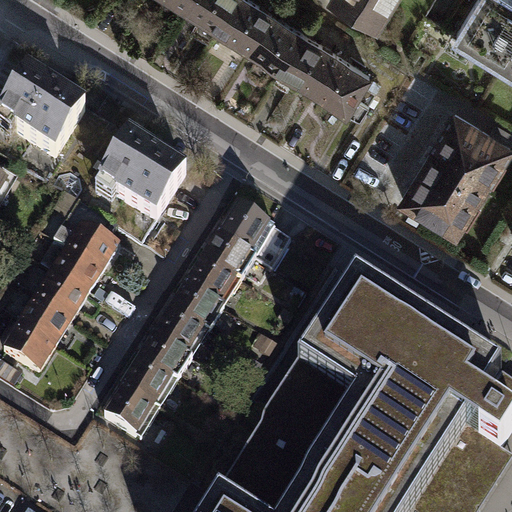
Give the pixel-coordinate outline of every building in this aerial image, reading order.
[(166,0),(182,10),(188,0),(166,0)] [(207,40),(214,30),(232,0),(188,0),(182,10),(199,21),(193,31),(207,40)] [(232,0),(214,30),(245,50),(266,17),(238,0),(232,0)] [(358,0),(378,12),(385,0),(358,0)] [(511,2),(508,0),(465,0),(447,30),(465,41),(459,50),(511,82),(511,2)] [(268,64),(276,70),(297,37),(266,17),(245,50),(256,57),(249,67),(262,75),(268,64)] [(289,78),(308,90),(328,57),(297,37),(276,70),(270,80),(283,88),(289,78)] [(308,90),(350,117),(359,102),(348,95),(360,77),(328,57),(308,90)] [(0,112),(0,126),(56,161),(87,110),(25,72),(0,112)] [(392,208),(455,246),(511,152),(511,150),(450,112),(392,208)] [(124,135),(93,185),(154,222),(185,171),(124,135)] [(260,254),(277,227),(237,202),(220,229),(260,254)] [(110,226),(76,203),(49,244),(65,254),(101,278),(117,253),(100,242),(110,226)] [(243,281),(260,254),(220,229),(203,257),(243,281)] [(101,278),(65,254),(49,278),(85,302),(101,278)] [(226,309),(243,281),(203,257),(186,284),(226,309)] [(85,302),(49,278),(33,303),(69,326),(85,302)] [(209,336),(226,309),(186,284),(169,311),(209,336)] [(475,511),(483,501),(474,495),(504,449),(505,451),(511,439),(511,419),(488,405),(503,379),(354,286),(301,371),(223,501),(216,511),(475,511)] [(69,326),(33,303),(17,327),(53,351),(69,326)] [(191,363),(209,336),(169,311),(152,339),(191,363)] [(53,351),(17,327),(1,351),(37,375),(53,351)] [(174,391),(191,363),(152,339),(135,366),(174,391)] [(157,418),(174,391),(135,366),(118,394),(157,418)] [(511,384),(503,379),(488,405),(511,419),(511,384)] [(118,394),(100,421),(140,445),(157,418),(118,394)] [(511,454),(505,451),(504,449),(474,495),(483,501),(475,511),(484,511),(511,468),(511,454)]
